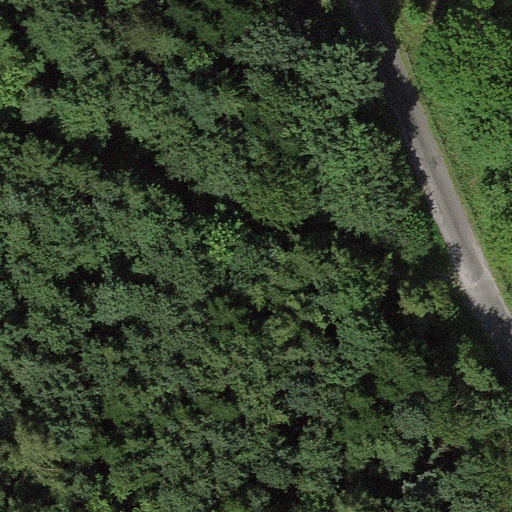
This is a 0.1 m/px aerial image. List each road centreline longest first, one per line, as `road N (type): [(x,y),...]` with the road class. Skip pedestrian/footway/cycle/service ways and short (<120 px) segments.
road 1 (track): [(487,289),(0,122)]
road 2 (track): [(511,335),(360,0)]
